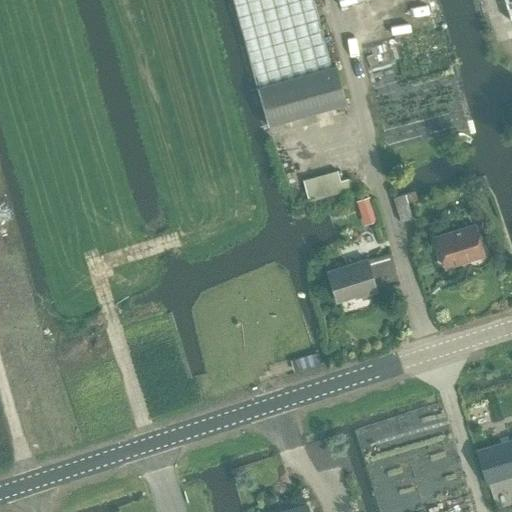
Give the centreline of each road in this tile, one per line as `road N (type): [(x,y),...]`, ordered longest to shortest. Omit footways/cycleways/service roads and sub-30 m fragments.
road 1 (unclassified): [(0,500),(511,331)]
road 2 (track): [(63,480),(18,353),(0,360)]
